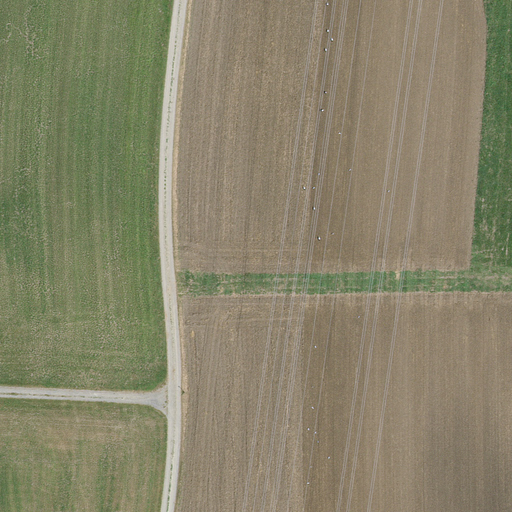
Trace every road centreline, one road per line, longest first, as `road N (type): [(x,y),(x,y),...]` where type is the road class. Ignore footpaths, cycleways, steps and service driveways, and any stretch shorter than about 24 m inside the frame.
road 1 (track): [(175,399),(165,189),(178,0)]
road 2 (track): [(175,399),(0,391)]
